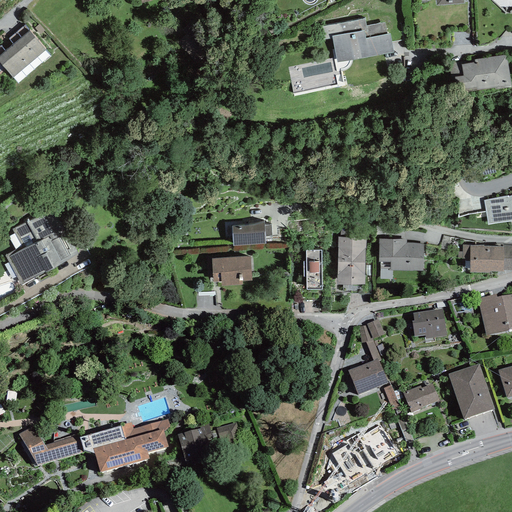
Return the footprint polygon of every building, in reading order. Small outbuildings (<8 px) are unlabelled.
[(511,0),(490,0),(505,12),(510,13),(511,10),(511,0)] [(220,35),(197,12),(179,31),(202,54),(220,35)] [(321,27),(323,39),(332,38),(337,62),(393,52),(390,34),(386,34),(384,23),(366,26),(365,19),(321,27)] [(25,26),(0,46),(0,62),(13,78),(45,50),(25,26)] [(462,65),(463,76),(454,77),(457,93),(511,85),(507,55),(474,60),(475,63),(462,65)] [(312,74),(333,73),(332,63),(312,64),(312,74)] [(511,195),(507,197),(484,200),(488,225),(511,220),(511,195)] [(4,255),(21,285),(45,272),(46,273),(79,254),(65,229),(56,233),(45,214),(30,222),(28,220),(12,229),(14,234),(8,237),(15,249),(4,255)] [(231,226),(233,246),(265,244),(265,237),(272,236),(271,225),(264,226),(264,222),(253,225),(231,226)] [(338,237),(337,285),(364,286),(365,238),(338,237)] [(423,244),(406,243),(406,239),(379,239),(378,262),(390,262),(390,270),(423,271),(423,244)] [(511,244),(502,245),(502,247),(484,246),(484,245),(470,245),(470,259),(470,273),(489,273),(489,271),(503,271),(503,270),(511,270),(511,244)] [(321,250),(306,250),(306,290),(322,289),(321,250)] [(252,281),(252,279),(250,256),(212,259),(213,282),(221,281),(221,283),(221,286),(242,285),(242,282),(252,281)] [(496,294),(478,298),(485,335),(511,329),(511,294),(497,297),(496,294)] [(443,309),(413,313),(414,321),(411,321),(414,337),(425,335),(426,339),(447,336),(443,309)] [(367,325),(373,339),(385,334),(379,319),(367,324),(367,325)] [(367,325),(359,327),(361,343),(366,342),(373,341),(373,339),(367,325)] [(378,359),(379,361),(381,360),(376,346),(374,342),(373,341),(366,342),(373,360),(378,359)] [(382,344),(377,346),(381,356),(386,354),(382,344)] [(373,360),(348,370),(358,395),(388,383),(379,361),(378,359),(373,360)] [(479,364),(448,374),(463,420),(494,409),(479,364)] [(511,365),(498,370),(506,398),(511,396),(511,365)] [(420,385),(403,392),(411,412),(439,401),(432,384),(421,388),(420,385)] [(391,385),(383,388),(392,410),(400,406),(391,385)] [(168,447),(164,432),(170,427),(168,419),(133,429),(131,423),(121,425),(79,437),(83,450),(95,453),(100,472),(149,459),(147,453),(168,447)] [(236,422),(216,428),(222,447),(242,441),(236,422)] [(197,426),(198,429),(200,428),(203,439),(212,437),(208,423),(197,426)] [(397,455),(380,426),(363,435),(361,431),(345,441),(347,444),(332,453),(349,483),(397,455)] [(34,427),(19,434),(37,466),(84,452),(83,450),(79,437),(79,435),(44,445),(34,427)] [(177,434),(185,462),(207,455),(203,439),(200,428),(198,429),(177,434)] [(307,484),(304,500),(319,503),(322,487),(307,484)]
